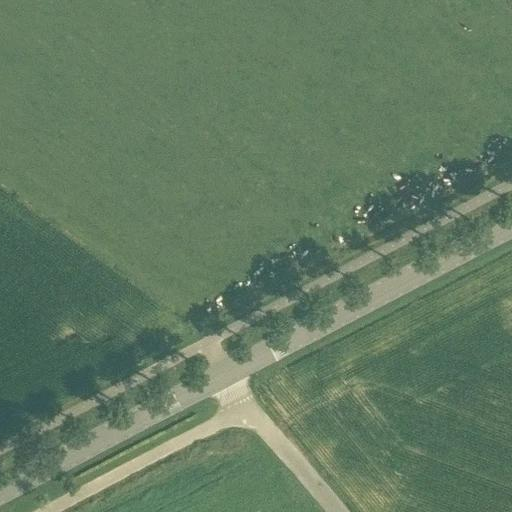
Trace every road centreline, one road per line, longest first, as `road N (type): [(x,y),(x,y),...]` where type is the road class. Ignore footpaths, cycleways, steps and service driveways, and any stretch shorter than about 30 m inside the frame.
road 1 (secondary): [(224,373),(511,224)]
road 2 (unclassified): [(58,511),(248,411),(224,373)]
road 3 (secondary): [(0,490),(224,373)]
